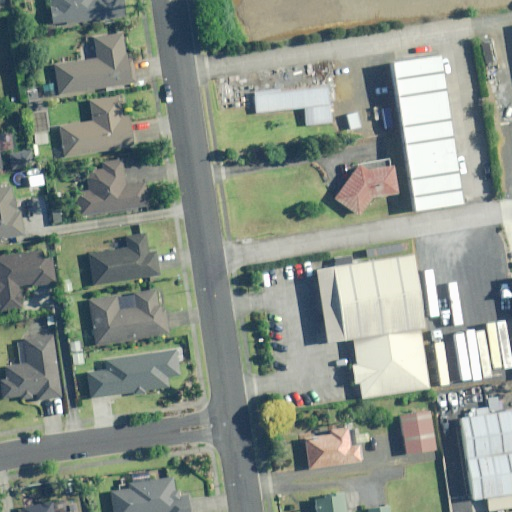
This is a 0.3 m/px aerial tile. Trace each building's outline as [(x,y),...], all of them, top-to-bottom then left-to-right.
[(34,0),(40,35),(80,30),(80,31),(110,27),(107,5),(83,8),(82,0),(34,0)] [(83,70),(40,74),(43,105),(121,97),(118,66),(113,67),(111,45),(81,48),(83,70)] [(386,57),(410,204),(460,196),(436,50),(386,57)] [(317,78),(245,89),(248,111),(294,104),(297,123),(324,119),(317,78)] [(78,130),(45,133),(49,169),(120,162),(117,127),(108,128),(107,110),(77,112),(78,130)] [(0,181),(13,180),(9,143),(0,144),(0,181)] [(387,190),(385,159),(348,162),(325,193),(349,211),(363,192),(387,190)] [(90,177),(73,179),(75,197),(60,199),(65,226),(134,216),(130,189),(117,191),(116,187),(117,187),(114,165),(89,168),(90,177)] [(43,184),(41,173),(26,176),(28,187),(43,184)] [(7,221),(2,222),(0,198),(0,248),(9,248),(7,221)] [(113,244),(114,257),(74,262),(78,296),(146,288),(142,254),(137,255),(136,242),(113,244)] [(407,249),(310,265),(322,340),(419,324),(407,249)] [(0,265),(0,319),(7,319),(6,296),(40,295),(39,264),(0,265)] [(118,317),(106,319),(104,304),(74,308),(81,356),(111,352),(111,349),(151,345),(148,319),(149,319),(147,300),(117,302),(118,317)] [(413,327),(345,338),(354,395),(422,384),(413,327)] [(44,407),(44,394),(45,394),(44,374),(43,374),(42,347),(5,349),(6,375),(0,374),(0,408),(8,408),(28,407),(34,407),(44,407)] [(153,385),(166,384),(164,369),(163,369),(161,359),(92,368),(93,379),(72,381),(75,408),(155,399),(153,385)] [(511,403),(453,413),(466,495),(511,488),(511,403)] [(420,410),(389,415),(395,452),(426,447),(420,410)] [(346,431),(301,438),(306,469),(360,461),(358,445),(348,447),(346,431)] [(173,511),(173,504),(163,504),(162,495),(162,488),(117,492),(117,498),(95,499),(95,511),(173,511)] [(340,511),(337,494),(305,499),(306,511),(340,511)]
